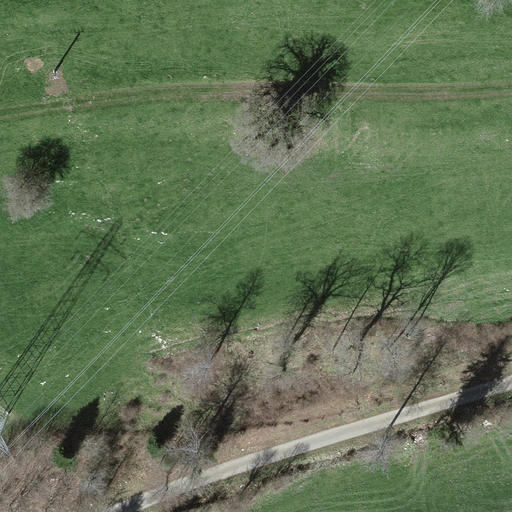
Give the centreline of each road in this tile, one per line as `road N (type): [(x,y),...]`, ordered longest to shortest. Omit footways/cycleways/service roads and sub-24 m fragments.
road 1 (track): [(511,85),(172,90),(0,115)]
road 2 (track): [(511,380),(272,453),(114,511)]
